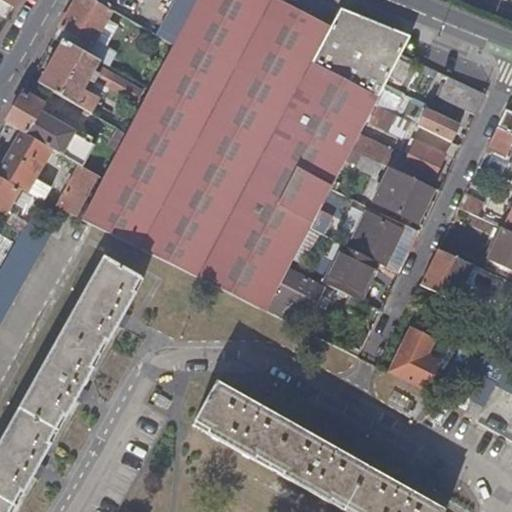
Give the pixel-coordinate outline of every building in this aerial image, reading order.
[(17,0),(0,0),(0,12),(8,17),(17,0)] [(112,10),(93,0),(75,0),(60,27),(92,45),(96,38),(112,10)] [(197,0),(82,220),(91,224),(170,263),(265,312),(286,271),(308,228),(314,218),(329,190),(343,163),(349,151),(357,135),(365,121),(373,105),(383,87),(402,51),(395,34),(338,11),(331,30),(298,12),(300,7),(295,4),(297,0),(197,0)] [(162,0),(186,13),(193,0),(192,0),(162,0)] [(338,11),(395,34),(394,30),(339,9),(338,11)] [(92,45),(60,27),(55,35),(63,40),(99,61),(108,66),(117,50),(96,38),(92,45)] [(38,83),(91,114),(99,100),(83,91),(89,81),(93,83),(96,78),(98,74),(93,71),(99,61),(63,40),(38,83)] [(136,101),(143,87),(108,66),(99,61),(93,71),(98,74),(96,78),(136,101)] [(475,116),(484,95),(482,95),(448,78),(438,98),(475,116)] [(426,107),(383,87),(373,105),(385,111),(409,123),(417,126),(451,143),(460,124),(426,107)] [(51,149),(58,153),(70,132),(38,114),(43,105),(22,92),(5,122),(22,132),(51,149)] [(373,105),(365,121),(401,139),(409,123),(385,111),(373,105)] [(511,115),(505,112),(497,128),(511,134),(511,115)] [(511,134),(497,128),(488,147),(503,154),(501,160),(506,162),(510,154),(511,154),(511,134)] [(34,178),(51,149),(22,132),(0,169),(0,176),(24,191),(26,192),(34,178)] [(380,166),(391,171),(411,180),(413,175),(431,183),(444,155),(416,141),(404,164),(386,156),(389,151),(357,135),(349,151),(380,166)] [(488,147),(485,153),(501,160),(503,154),(488,147)] [(374,178),(380,166),(349,151),(343,163),(374,178)] [(76,218),(98,177),(79,165),(56,207),(63,210),(76,218)] [(482,187),(488,174),(477,169),(471,182),(482,187)] [(432,202),(437,193),(411,180),(391,171),(374,206),(415,226),(428,200),(432,202)] [(40,199),(42,200),(49,189),(34,178),(26,192),(36,198),(40,199)] [(0,181),(0,210),(5,213),(17,191),(0,181)] [(36,198),(26,192),(24,191),(18,199),(31,206),(36,198)] [(463,197),(457,210),(475,218),(481,205),(463,197)] [(49,236),(63,210),(56,207),(42,200),(40,199),(27,223),(49,236)] [(376,262),(384,267),(401,232),(366,214),(349,249),(376,262)] [(314,218),(308,228),(334,241),(340,232),(314,218)] [(0,323),(49,236),(27,223),(0,270),(0,323)] [(384,267),(398,273),(417,233),(404,227),(401,232),(384,267)] [(511,273),(511,234),(501,230),(487,261),(511,273)] [(309,232),(298,255),(311,262),(323,240),(309,232)] [(12,242),(0,234),(0,241),(0,242),(0,254),(3,256),(12,242)] [(321,283),(326,286),(344,246),(339,244),(321,283)] [(326,286),(357,301),(376,262),(349,249),(344,246),(326,286)] [(454,302),(472,265),(438,249),(420,286),(454,302)] [(105,258),(0,443),(0,511),(13,511),(144,280),(105,258)] [(286,271),(265,312),(282,320),(288,306),(312,317),(325,289),(286,271)] [(492,296),(511,305),(511,283),(501,279),(492,296)] [(436,318),(443,301),(418,290),(410,306),(436,318)] [(410,329),(433,341),(435,336),(412,325),(410,329)] [(387,373),(424,392),(436,367),(423,361),(433,341),(410,329),(387,373)] [(511,364),(509,362),(495,387),(511,395),(511,364)] [(443,511),(217,385),(194,427),(343,511),(443,511)]
